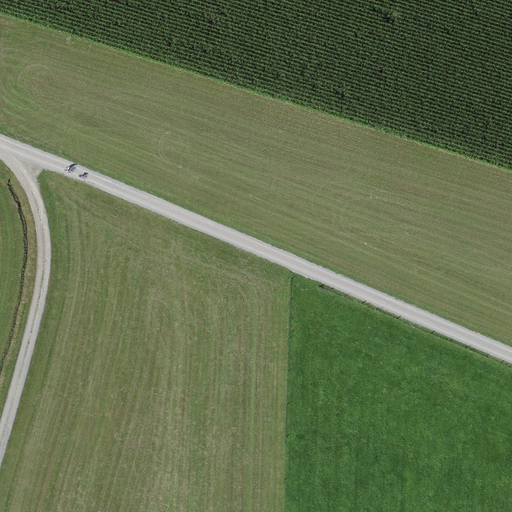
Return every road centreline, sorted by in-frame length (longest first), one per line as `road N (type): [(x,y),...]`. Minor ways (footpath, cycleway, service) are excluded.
road 1 (track): [(511,355),(0,142)]
road 2 (track): [(0,451),(45,259),(42,213),(15,149)]
